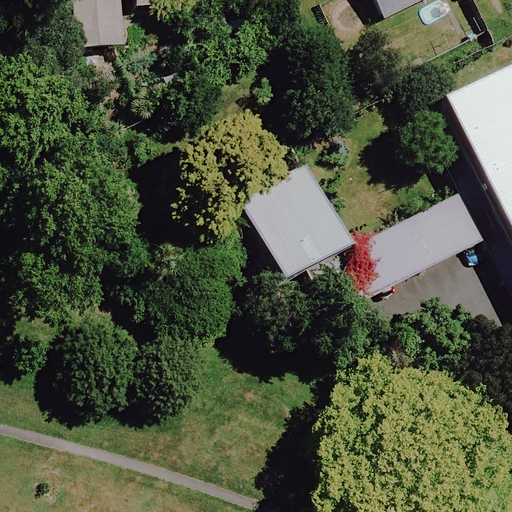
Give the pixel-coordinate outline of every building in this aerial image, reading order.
[(68,0),(75,58),(117,53),(113,11),(205,1),(205,0),(68,0)] [(359,0),(375,30),(433,0),(359,0)] [(511,69),(427,113),(511,278),(511,69)] [(340,259),(300,178),(231,211),(271,293),(340,259)] [(466,253),(442,207),(327,268),(351,314),(466,253)]
